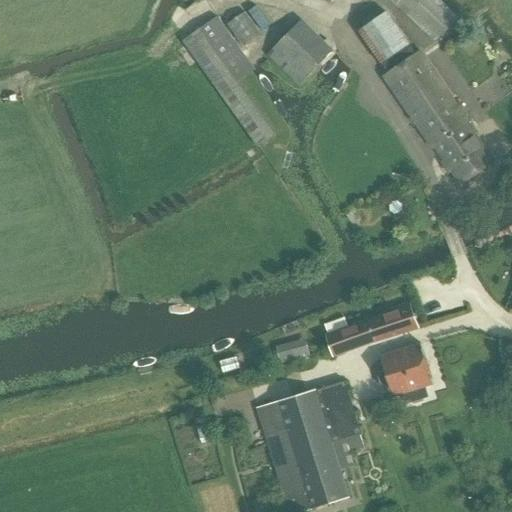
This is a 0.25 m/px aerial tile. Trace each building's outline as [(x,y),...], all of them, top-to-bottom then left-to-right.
[(389,0),(435,43),(459,19),(438,0),(389,0)] [(243,47),(261,35),(246,12),(228,25),(243,47)] [(388,12),(359,32),(388,75),(384,78),(433,149),(435,148),(458,184),(460,187),(496,164),(422,50),(415,54),(388,12)] [(261,146),(275,136),(237,83),(255,70),(218,18),(186,41),(183,43),(257,149),(261,146)] [(299,86),(333,51),(302,20),(267,56),(299,86)] [(324,326),(327,333),(335,356),(375,342),(419,329),(411,304),(348,326),(345,319),(324,326)] [(281,364),(289,362),(284,345),(276,347),(281,364)] [(432,385),(420,345),(380,357),(385,371),(378,373),(382,386),(389,384),(393,397),(403,394),(406,403),(429,396),(426,387),(432,385)] [(361,434),(355,413),(345,381),(316,390),(315,390),(257,409),(289,511),(306,511),(310,511),(350,499),(341,470),(355,466),(350,451),(366,446),(362,434),(361,434)]
